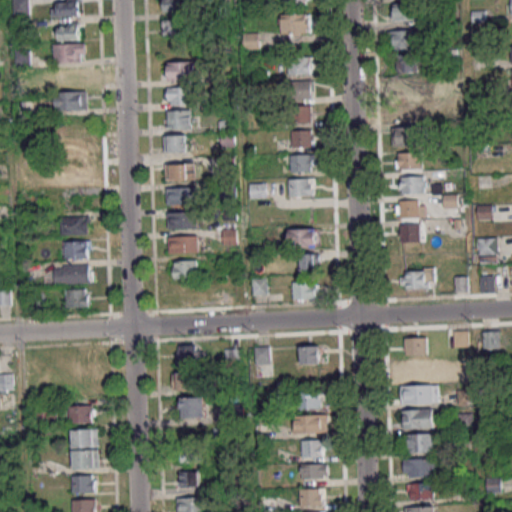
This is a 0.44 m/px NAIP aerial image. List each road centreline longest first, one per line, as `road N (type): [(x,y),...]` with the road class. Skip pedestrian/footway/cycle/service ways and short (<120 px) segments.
road 1 (residential): [(511,309),(0,333)]
road 2 (residential): [(137,511),(120,0)]
road 3 (residential): [(350,0),(366,511)]
